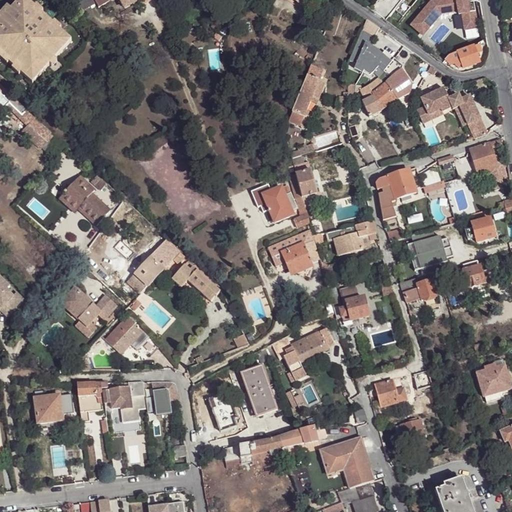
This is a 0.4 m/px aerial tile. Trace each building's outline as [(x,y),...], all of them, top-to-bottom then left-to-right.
[(71,45),(60,33),(56,37),(33,13),(37,10),(26,0),(22,0),(12,10),(0,22),(0,52),(9,62),(7,63),(12,68),(15,65),(21,71),(18,75),(30,86),(48,68),(53,62),(71,45)] [(84,0),(72,8),(79,16),(95,5),(91,0),(84,0)] [(98,10),(114,0),(91,0),(95,5),(98,10)] [(118,0),(125,10),(136,4),(134,1),(135,0),(118,0)] [(378,0),(369,11),(384,22),(394,11),(401,2),(403,0),(378,0)] [(410,25),(423,35),(439,16),(457,12),(458,16),(462,15),(465,31),(478,28),(473,3),(466,4),(465,0),(440,0),(430,2),(410,25)] [(401,2),(394,11),(402,18),(409,9),(401,2)] [(0,16),(0,22),(12,10),(9,7),(0,16)] [(56,37),(60,33),(61,31),(38,8),(37,10),(33,13),(56,37)] [(374,39),(362,32),(349,62),(355,66),(363,69),(374,52),(368,49),(369,47),(374,39)] [(313,46),(319,48),(323,37),(318,35),(313,46)] [(475,53),(473,47),(473,46),(448,55),(453,61),(457,67),(462,65),(463,67),(463,68),(479,62),(475,53)] [(369,47),(368,49),(374,52),(380,57),(381,55),(376,50),(369,47)] [(0,59),(5,65),(7,63),(9,62),(0,52),(0,59)] [(374,52),(363,69),(371,73),(376,78),(393,61),(384,52),(381,55),(380,57),(374,52)] [(401,71),(401,68),(393,61),(376,78),(381,85),(384,83),(395,101),(395,102),(408,95),(405,89),(411,86),(401,71)] [(53,62),(48,68),(50,71),(56,65),(53,62)] [(16,76),(18,75),(21,71),(15,65),(12,68),(10,70),(16,76)] [(363,69),(355,66),(353,70),(360,74),(363,69)] [(310,70),(307,78),(315,81),(319,73),(310,70)] [(306,81),(292,114),(303,118),(309,103),(318,82),(315,81),(307,78),(306,81)] [(362,90),(361,90),(359,92),(363,102),(360,104),(367,118),(380,113),(395,101),(384,83),(381,85),(376,78),(366,88),(362,90)] [(481,79),(473,81),(475,89),(483,87),(481,79)] [(325,85),(318,82),(309,103),(317,106),(325,85)] [(53,159),(65,147),(0,89),(0,112),(6,106),(8,104),(20,116),(19,118),(27,126),(22,132),(40,149),(41,148),(53,159)] [(452,108),(448,101),(443,89),(421,100),(424,107),(428,116),(440,111),(441,113),(452,108)] [(459,96),(448,101),(452,108),(453,111),(459,108),(466,127),(472,141),(486,136),(480,121),(479,121),(469,98),(461,102),(459,96)] [(338,110),(347,110),(347,98),(338,98),(338,110)] [(6,106),(19,118),(20,116),(8,104),(6,106)] [(442,115),(441,113),(440,111),(428,116),(424,107),(416,110),(421,124),(442,115)] [(461,129),(466,127),(459,108),(453,111),(461,129)] [(292,114),(288,124),(299,128),(303,118),(292,114)] [(411,123),(408,117),(402,119),(406,126),(411,123)] [(500,141),(489,145),(491,151),(501,148),(500,141)] [(489,145),(471,151),(477,174),(492,170),(496,182),(506,179),(503,169),(505,169),(503,160),(497,162),(494,162),(493,159),(491,151),(489,145)] [(360,155),(367,168),(374,165),(366,151),(360,155)] [(303,164),(301,156),(291,159),(293,166),(303,164)] [(452,157),(438,162),(439,165),(453,161),(452,157)] [(300,191),(302,199),(316,195),(317,194),(308,162),(303,164),(293,166),(295,175),(300,191)] [(378,187),(378,189),(390,185),(395,199),(416,192),(413,183),(411,176),(409,171),(381,180),(380,181),(378,183),(378,185),(378,187)] [(293,193),(300,191),(295,175),(289,177),(293,193)] [(96,226),(109,211),(90,194),(93,191),(78,178),(59,199),(69,208),(74,202),(79,207),(77,209),(96,226)] [(425,194),(445,188),(443,182),(423,189),(425,194)] [(383,218),(384,221),(398,217),(394,207),(393,202),(396,201),(395,199),(390,185),(378,189),(378,191),(383,189),(384,194),(379,195),(383,218)] [(263,196),(270,193),(267,186),(251,193),(257,209),(260,208),(263,214),(269,211),(263,196)] [(287,186),(281,188),(284,196),(290,193),(287,186)] [(281,188),(270,193),(263,196),(269,211),(274,223),(292,215),(291,212),(284,196),(281,188)] [(299,213),(306,211),(303,203),(302,199),(300,191),(293,193),(299,213)] [(290,193),(284,196),(291,212),(297,209),(291,193),(290,193)] [(302,199),(303,203),(317,199),(316,195),(302,199)] [(511,207),(511,199),(499,203),(502,210),(507,209),(511,207)] [(74,213),(77,209),(79,207),(74,202),(69,208),(74,213)] [(336,216),(360,210),(358,203),(334,208),(336,216)] [(473,218),(488,214),(487,210),(472,214),(473,218)] [(496,238),(491,219),(490,219),(488,214),(473,218),(472,219),(475,229),(477,237),(478,242),(496,238)] [(308,218),(309,223),(320,220),(319,215),(308,218)] [(295,228),(309,224),(309,223),(308,218),(307,216),(293,219),(295,228)] [(324,234),(325,234),(320,220),(309,223),(309,224),(312,233),(313,237),(320,235),(324,234)] [(368,236),(376,234),(372,222),(325,234),(324,234),(326,242),(333,240),(338,257),(362,251),(359,239),(368,236)] [(388,232),(391,241),(393,246),(396,245),(394,240),(403,237),(401,228),(388,232)] [(418,233),(411,235),(413,243),(417,256),(451,247),(448,237),(441,239),(440,235),(434,237),(432,229),(426,231),(418,233)] [(469,239),(477,237),(475,229),(467,231),(469,239)] [(322,243),(320,235),(313,237),(315,242),(315,244),(322,243)] [(371,248),(368,236),(359,239),(362,251),(371,248)] [(127,283),(139,294),(145,288),(171,259),(179,250),(167,239),(127,283)] [(312,263),(320,260),(315,244),(315,242),(304,246),(312,263)] [(417,256),(413,243),(407,245),(411,258),(417,256)] [(312,263),(304,246),(304,245),(282,253),(287,264),(291,262),(293,267),(295,274),(313,267),(312,263)] [(451,247),(417,256),(421,270),(423,276),(444,270),(442,264),(447,262),(446,258),(453,256),(451,247)] [(179,250),(171,259),(178,265),(186,256),(179,250)] [(421,270),(417,256),(411,258),(415,271),(421,270)] [(479,267),(477,261),(463,266),(464,271),(479,267)] [(185,264),(194,273),(196,270),(188,262),(185,264)] [(181,287),(187,280),(194,273),(185,264),(172,279),(181,287)] [(339,278),(336,267),(331,268),(321,264),(326,282),(339,278)] [(480,267),(479,267),(464,271),(463,271),(468,289),(485,285),(480,267)] [(194,273),(187,280),(206,296),(210,301),(216,296),(221,292),(196,270),(194,273)] [(432,281),(430,275),(419,278),(421,284),(432,281)] [(400,284),(403,293),(418,290),(416,285),(421,284),(419,278),(401,283),(400,284)] [(0,298),(6,305),(1,309),(8,316),(22,301),(16,295),(13,298),(7,292),(10,289),(0,279),(0,298)] [(432,281),(421,284),(416,285),(418,290),(421,300),(421,301),(437,297),(432,281)] [(394,295),(392,287),(391,287),(390,286),(382,288),(385,297),(394,295)] [(84,328),(88,324),(95,316),(102,321),(115,306),(103,295),(93,306),(73,288),(58,304),(77,322),(84,328)] [(335,314),(335,315),(336,320),(342,319),(350,317),(351,322),(369,317),(366,307),(364,303),(363,299),(357,300),(347,303),(347,304),(348,308),(340,310),(340,307),(341,307),(335,288),(328,290),(335,314)] [(344,304),(347,304),(347,303),(357,300),(354,288),(341,291),(344,304)] [(403,293),(407,304),(421,300),(418,290),(403,293)] [(0,313),(6,319),(8,316),(1,309),(6,305),(0,298),(0,313)] [(134,330),(137,327),(127,318),(105,342),(121,356),(130,345),(139,335),(139,334),(134,330)] [(94,329),(88,324),(84,328),(77,322),(73,326),(87,338),(94,329)] [(149,338),(137,327),(134,330),(139,334),(139,335),(130,345),(134,348),(136,346),(139,349),(149,338)] [(327,329),(311,336),(312,340),(316,339),(317,341),(323,338),(328,348),(334,345),(327,329)] [(249,344),(244,335),(236,338),(240,348),(249,344)] [(288,336),(281,340),(283,345),(290,342),(288,336)] [(312,340),(311,336),(291,345),(294,350),(294,351),(317,341),(316,339),(312,340)] [(323,338),(317,341),(294,351),(299,363),(328,350),(328,348),(323,338)] [(275,343),(267,348),(271,358),(280,353),(275,343)] [(477,358),(484,356),(481,343),(474,346),(477,358)] [(267,348),(257,353),(262,363),(271,358),(267,348)] [(299,363),(294,351),(294,350),(292,351),(291,349),(285,352),(287,357),(284,359),(294,382),(306,378),(299,363)] [(68,373),(78,372),(78,362),(68,373)] [(262,366),(240,373),(256,417),(278,410),(262,366)] [(483,398),(484,398),(502,393),(511,391),(511,390),(504,367),(495,369),(494,367),(484,369),(485,373),(476,375),(483,398)] [(416,392),(433,387),(428,372),(413,376),(416,392)] [(392,381),(375,386),(381,408),(398,403),(405,401),(403,390),(395,392),(394,387),(392,381)] [(147,410),(146,399),(146,398),(144,383),(112,384),(113,391),(104,392),(105,405),(112,404),(112,410),(120,409),(122,424),(140,423),(139,411),(147,410)] [(171,403),(179,402),(177,387),(174,384),(170,383),(152,383),(154,398),(146,399),(147,410),(148,414),(156,413),(172,411),(171,403)] [(78,385),(80,409),(87,408),(91,406),(97,405),(102,404),(102,389),(102,384),(78,385)] [(287,396),(293,409),(304,405),(298,391),(287,396)] [(502,393),(484,398),(486,404),(504,399),(503,397),(502,393)] [(59,397),(48,398),(41,399),(34,400),(37,425),(48,424),(63,422),(59,397)] [(80,409),(82,424),(89,424),(88,412),(87,408),(80,409)] [(400,426),(403,434),(405,442),(405,444),(424,438),(419,420),(416,421),(408,422),(400,425),(400,426)] [(395,427),(397,436),(403,434),(400,426),(395,427)] [(314,427),(302,431),(305,443),(305,444),(317,440),(317,439),(314,428),(314,427)] [(511,427),(500,433),(505,443),(508,441),(511,449),(511,427)] [(297,432),(280,437),(282,448),(305,443),(302,431),(297,432)] [(280,437),(239,445),(242,458),(252,456),(252,454),(269,450),(271,454),(277,453),(278,449),(282,448),(280,437)] [(342,470),(348,489),(369,482),(373,481),(359,438),(319,451),(326,475),(342,470)] [(239,445),(223,449),(226,462),(242,458),(239,445)] [(187,462),(185,451),(174,453),(175,463),(187,462)] [(242,458),(226,462),(228,468),(243,464),(243,463),(242,458)] [(511,476),(511,474),(497,481),(498,484),(511,478),(511,476)] [(472,511),(468,498),(466,492),(461,478),(449,483),(450,486),(444,488),(435,491),(442,511),(472,511)] [(336,493),(341,503),(351,503),(373,496),(369,482),(348,489),(336,493)] [(377,511),(378,511),(373,496),(351,503),(355,511),(377,511)] [(90,510),(90,511),(109,511),(108,502),(89,504),(90,510)] [(89,503),(79,504),(80,511),(90,511),(90,510),(89,503)] [(184,511),(183,503),(168,505),(168,511),(184,511)] [(323,511),(333,511),(343,508),(341,503),(322,510),(323,511)]
